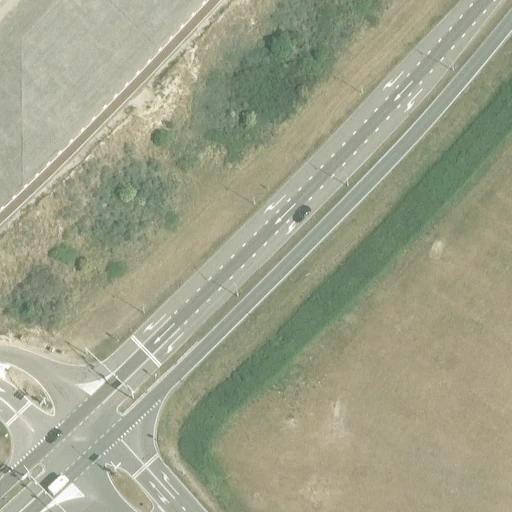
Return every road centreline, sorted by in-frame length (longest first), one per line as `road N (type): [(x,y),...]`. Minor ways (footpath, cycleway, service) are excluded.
road 1 (primary): [(115,435),(350,202),(511,18)]
road 2 (primary): [(487,0),(182,311)]
road 3 (primary): [(182,311),(96,373),(40,369)]
road 4 (primary): [(182,311),(84,409)]
